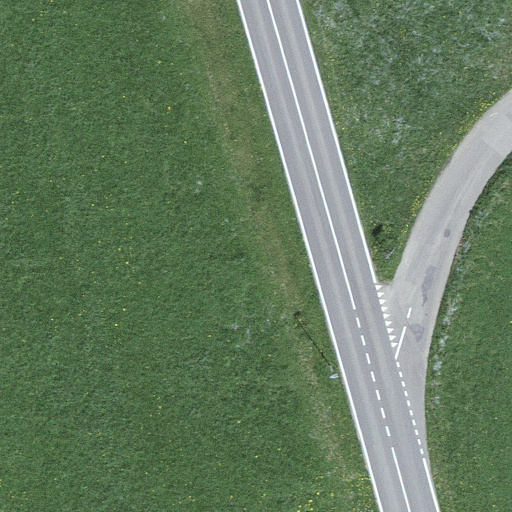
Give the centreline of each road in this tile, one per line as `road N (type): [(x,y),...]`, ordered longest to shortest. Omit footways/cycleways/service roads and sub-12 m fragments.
road 1 (tertiary): [(266,0),(382,411)]
road 2 (unclassified): [(382,411),(454,195),(488,140),(511,119)]
